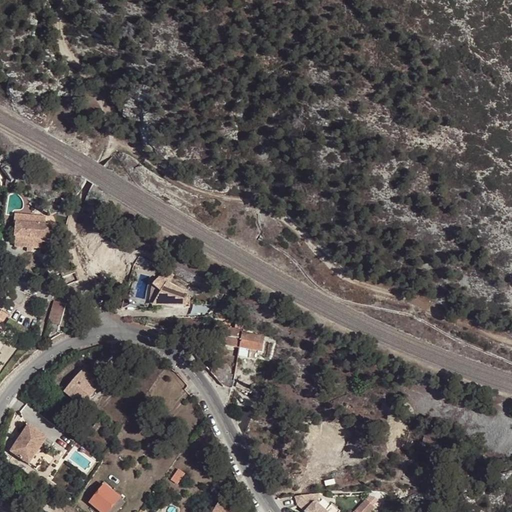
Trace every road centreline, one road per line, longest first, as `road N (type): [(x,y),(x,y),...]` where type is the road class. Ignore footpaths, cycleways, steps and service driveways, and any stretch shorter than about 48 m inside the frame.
road 1 (residential): [(120,333),(165,349),(197,376),(271,511)]
road 2 (residential): [(0,411),(19,381),(66,345),(120,333)]
road 3 (residential): [(0,273),(101,307),(120,333)]
